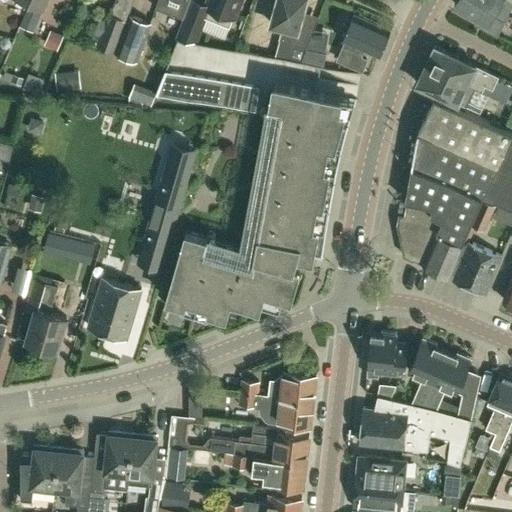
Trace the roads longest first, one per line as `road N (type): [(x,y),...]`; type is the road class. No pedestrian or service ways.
road 1 (unclassified): [(0,404),(177,367),(350,300)]
road 2 (unclassified): [(350,300),(374,149),(424,9)]
road 3 (residential): [(330,511),(350,300)]
road 4 (residential): [(350,300),(405,303),(511,347)]
